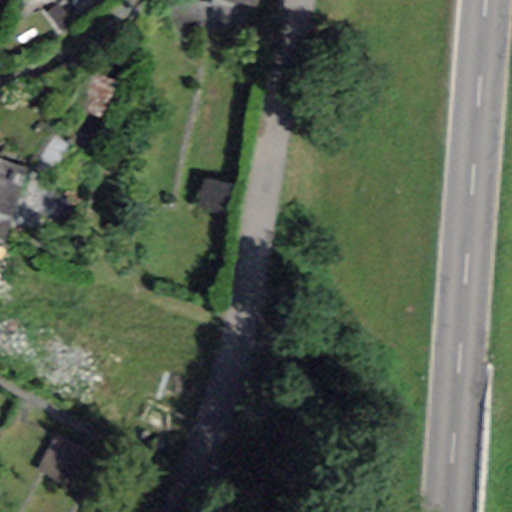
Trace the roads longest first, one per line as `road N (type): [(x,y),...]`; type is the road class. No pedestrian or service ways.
road 1 (residential): [(298,0),(259,269),(196,511)]
road 2 (secondary): [(447,511),(486,0)]
